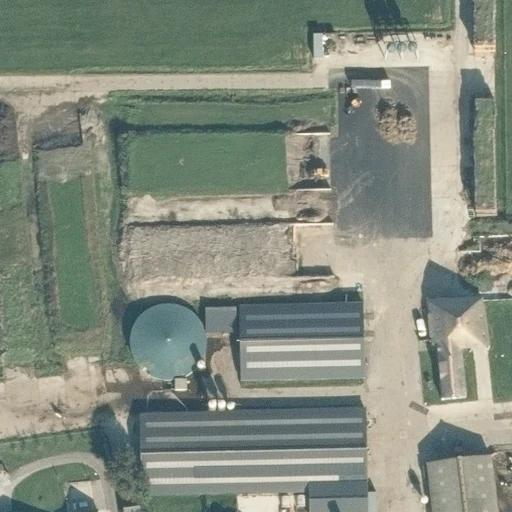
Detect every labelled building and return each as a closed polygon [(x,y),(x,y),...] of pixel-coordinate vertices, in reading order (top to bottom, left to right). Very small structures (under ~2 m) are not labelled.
[(467,340),(468,352),(488,348),(483,299),(428,305),(432,347),(435,347),(435,351),(447,350),(446,343),(467,340)] [(129,339),(129,345),(129,351),(131,357),(134,362),(137,367),(141,372),(146,376),(151,378),(157,381),(163,382),(169,382),(175,381),(181,379),(187,377),(192,373),(196,369),(200,364),(203,359),(205,353),(206,347),(206,341),(205,335),(204,329),(201,324),(198,319),(194,314),(189,311),(183,308),(178,306),(172,305),(166,304),(160,305),(154,307),(148,309),(143,313),(139,317),(135,322),(132,327),(130,333),(129,339)] [(364,304),(240,305),(240,379),(364,378),(364,304)] [(460,353),(468,352),(467,340),(446,343),(447,350),(435,351),(441,402),(465,399),(460,353)] [(366,511),(365,409),(139,414),(141,497),(309,494),(308,511),(366,511)] [(497,511),(491,457),(426,465),(431,511),(497,511)]
